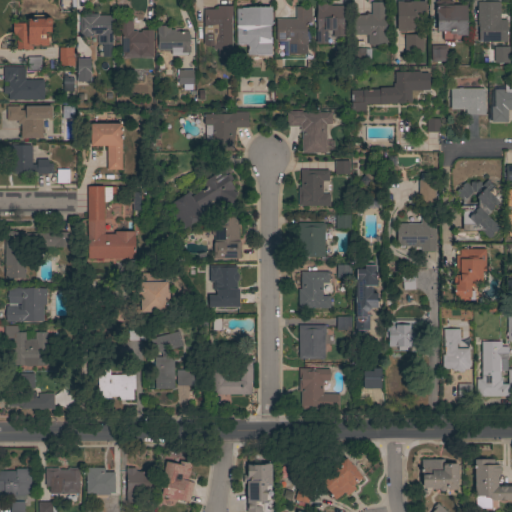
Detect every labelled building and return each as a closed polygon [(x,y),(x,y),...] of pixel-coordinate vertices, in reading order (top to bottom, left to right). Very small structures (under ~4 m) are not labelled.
[(452,1),(452,5),(466,5),(466,36),(461,36),(458,40),(442,40),(442,32),(436,32),(436,13),(434,13),(434,1),(452,1)] [(367,46),(367,35),(353,35),(353,16),(366,16),(366,14),(371,14),(371,3),(386,2),(386,45),(367,46)] [(396,2),(402,2),(409,2),(425,2),(425,19),(420,19),(420,31),(396,31),(396,2)] [(477,2),(499,2),(499,20),(506,20),(506,42),(505,42),(505,44),(485,44),(485,43),(478,42),(478,27),(477,27),(477,2)] [(332,37),(332,31),(326,31),(326,44),(315,44),(315,30),(316,30),(316,4),(330,4),(330,6),(342,6),(348,6),(348,15),(343,15),(343,37),(332,37)] [(217,10),(217,6),(232,7),(232,19),(231,19),(231,66),(219,66),(219,58),(217,58),(217,49),(212,49),(212,46),(203,46),(203,24),(203,10),(217,10)] [(236,9),(241,9),(241,8),(248,8),(248,7),(271,8),(271,26),(270,26),(270,38),(271,38),(271,55),(247,55),(247,45),(236,45),(236,9)] [(311,7),(311,22),(305,22),(305,37),(306,37),(306,55),(287,55),(287,52),(285,52),(285,42),(276,42),(276,19),(295,19),(295,7),(311,7)] [(110,57),(101,57),(101,44),(97,44),(97,35),(93,35),(93,34),(91,34),(91,37),(79,37),(79,14),(98,14),(98,16),(112,16),(112,43),(110,43),(110,57)] [(16,36),(12,36),(12,23),(27,23),(27,19),(31,19),(31,16),(44,16),(44,19),(46,18),(47,18),(48,18),(50,19),(51,20),(51,22),(51,23),(50,25),(50,38),(47,38),(47,46),(32,46),(32,50),(16,50),(16,36)] [(121,58),(121,40),(115,41),(115,19),(132,19),(132,31),(137,31),(137,33),(141,33),(141,30),(152,30),(153,58),(121,58)] [(180,53),(180,54),(171,54),(171,50),(158,51),(157,34),(156,26),(170,26),(170,31),(175,30),(175,32),(189,32),(190,53),(180,53)] [(404,52),(404,35),(422,35),(423,52),(404,52)] [(360,46),(372,46),(377,46),(378,57),(372,57),(372,59),(360,59),(360,46)] [(431,62),(430,46),(447,46),(447,62),(431,62)] [(509,63),(493,63),(494,47),(509,47),(509,63)] [(58,48),(73,48),(73,58),(73,66),(59,66),(58,48)] [(342,51),(343,68),(333,68),(333,51),(342,51)] [(27,57),(40,57),(41,71),(27,71),(27,57)] [(76,59),(90,59),(89,71),(90,71),(90,82),(76,82),(76,59)] [(8,100),(8,94),(2,94),(2,87),(8,86),(8,82),(3,82),(3,67),(24,67),(24,80),(43,80),(43,100),(8,100)] [(193,85),(177,85),(176,85),(176,70),(177,70),(193,70),(193,85)] [(410,91),(410,102),(404,103),(386,104),(386,105),(379,105),(379,104),(365,104),(365,112),(351,112),(350,91),(371,90),(379,90),(379,88),(393,88),(393,84),(394,84),(394,72),(428,72),(429,90),(410,91)] [(62,75),(67,75),(67,78),(72,78),(73,92),(63,92),(62,75)] [(511,110),(507,110),(507,122),(490,122),(491,107),(494,107),(494,90),(504,90),(504,78),(511,78),(511,110)] [(484,89),(483,107),(484,107),(484,115),(465,115),(465,110),(449,110),(450,89),(484,89)] [(51,106),(51,119),(42,119),(42,139),(26,139),(20,139),(20,132),(20,124),(17,125),(16,121),(6,121),(6,106),(19,106),(19,111),(24,110),(24,106),(51,106)] [(73,106),(73,119),(61,119),(61,106),(73,106)] [(301,153),(301,132),(299,132),(299,127),(286,127),(286,112),(301,111),(301,113),(331,113),(331,124),(325,125),(325,153),(301,153)] [(248,128),(235,128),(235,138),(233,138),(233,149),(214,149),(214,150),(205,150),(205,126),(204,126),(204,114),(211,114),(232,114),(232,112),(248,112),(248,128)] [(426,119),(440,119),(440,133),(426,132),(426,119)] [(106,146),(90,146),(90,124),(121,124),(121,170),(106,170),(106,146)] [(31,165),(36,165),(36,160),(48,160),(48,163),(52,163),(52,174),(48,174),(36,174),(12,174),(12,172),(7,172),(6,146),(31,145),(31,165)] [(334,161),(349,161),(349,175),(334,175),(334,161)] [(191,196),(204,187),(202,183),(212,175),(210,172),(225,162),(231,171),(224,176),(233,189),(231,190),(236,193),(230,204),(219,199),(211,204),(214,208),(183,229),(181,227),(182,226),(179,220),(176,222),(172,214),(174,212),(169,204),(188,192),(191,196)] [(511,181),(511,166),(502,166),(502,182),(511,181)] [(56,170),(68,170),(68,183),(56,183),(56,170)] [(297,206),(298,187),(300,187),(300,170),(328,170),(328,181),(322,181),(322,194),(329,194),(329,206),(297,206)] [(418,203),(418,192),(417,192),(417,182),(418,182),(418,180),(434,180),(434,203),(418,203)] [(462,210),(458,210),(458,206),(461,206),(461,200),(455,194),(466,183),(470,187),(469,183),(475,181),(480,182),(480,186),(486,181),(496,191),(496,194),(496,195),(495,196),(494,197),(493,197),(498,202),(495,208),(489,212),(484,207),(481,211),(499,229),(495,233),(493,232),(491,234),(492,235),(488,239),(480,231),(462,231),(462,210)] [(86,187),(103,187),(116,187),(116,194),(111,194),(111,201),(103,201),(103,234),(114,234),(114,232),(133,232),(133,224),(138,224),(138,233),(134,233),(134,259),(87,259),(86,187)] [(148,209),(140,208),(140,189),(148,189),(148,209)] [(511,210),(511,190),(504,190),(503,210),(511,210)] [(335,215),(349,215),(350,229),(335,229),(335,215)] [(239,259),(213,259),(213,242),(214,242),(214,236),(211,236),(211,226),(218,226),(218,217),(238,217),(238,228),(238,241),(239,241),(239,259)] [(374,217),(363,217),(362,240),(373,240),(374,217)] [(420,224),(420,219),(435,219),(435,252),(420,252),(420,247),(412,247),(404,247),(404,246),(396,246),(396,224),(420,224)] [(297,223),(324,223),(324,233),(324,257),(297,257),(297,223)] [(4,240),(5,240),(5,233),(24,232),(24,279),(4,279),(4,240)] [(67,248),(54,247),(41,247),(41,244),(29,244),(29,234),(38,234),(38,233),(42,233),(42,234),(54,234),(54,233),(68,233),(67,248)] [(485,272),(481,272),(481,282),(474,282),(474,287),(469,287),(470,291),(473,291),(473,300),(468,301),(457,301),(457,298),(453,298),(453,276),(455,276),(455,255),(459,255),(459,249),(485,249),(485,272)] [(353,303),(352,303),(352,268),(362,268),(362,263),(365,263),(365,262),(366,260),(370,260),(373,262),(373,264),(376,264),(376,270),(378,272),(378,288),(373,288),(373,292),(378,292),(378,295),(380,298),(380,307),(374,309),(370,309),(367,313),(367,315),(368,315),(368,330),(354,330),(354,320),(353,320),(353,303)] [(336,265),(351,265),(350,279),(336,279),(336,265)] [(238,307),(208,307),(208,296),(216,296),(216,282),(209,282),(209,272),(236,272),(236,289),(238,289),(238,307)] [(297,308),(298,289),(300,289),(300,272),(328,272),(328,281),(333,287),(333,293),(329,298),(329,308),(297,308)] [(166,293),(168,294),(168,298),(166,300),(166,312),(140,312),(140,296),(139,295),(137,294),(135,291),(136,288),(136,287),(137,286),(139,285),(139,283),(140,283),(140,274),(162,274),(162,282),(166,282),(166,293)] [(22,321),(22,322),(5,322),(5,309),(20,309),(20,304),(8,304),(7,289),(45,289),(46,305),(42,305),(43,321),(22,321)] [(133,322),(115,321),(115,305),(133,305),(133,322)] [(349,317),(349,319),(350,319),(350,330),(336,330),(336,317),(349,317)] [(419,347),(406,347),(406,350),(397,350),(397,347),(387,347),(387,337),(384,337),(384,333),(385,333),(385,322),(386,322),(386,321),(419,321),(419,347)] [(298,325),(324,325),(324,336),(324,359),(298,359),(298,325)] [(17,326),(17,333),(25,333),(25,339),(34,339),(34,333),(46,333),(46,366),(30,366),(30,367),(25,367),(25,366),(13,366),(13,363),(12,363),(12,356),(12,349),(9,349),(9,341),(4,341),(4,326),(17,326)] [(128,327),(144,327),(144,341),(128,341),(128,327)] [(459,330),(459,344),(456,345),(456,349),(468,349),(468,360),(470,361),(470,365),(468,367),(468,370),(463,370),(463,371),(461,372),(458,372),(457,371),(451,371),(451,369),(442,369),(442,355),(444,355),(444,348),(443,348),(443,330),(459,330)] [(182,346),(165,351),(167,357),(173,357),(173,389),(154,389),(154,357),(161,357),(160,352),(153,354),(149,339),(178,331),(182,346)] [(476,380),(480,380),(480,342),(500,342),(500,347),(507,347),(507,359),(506,359),(506,371),(499,371),(499,380),(501,380),(501,385),(507,385),(507,370),(511,370),(511,390),(510,390),(510,392),(508,392),(508,396),(476,397),(476,380)] [(251,395),(211,395),(211,371),(223,371),(223,376),(228,381),(239,381),(239,362),(251,362),(251,395)] [(361,388),(362,370),(372,370),(372,368),(375,368),(380,368),(379,388),(375,388),(361,388)] [(300,410),(300,391),(298,391),(298,369),(329,369),(329,381),(322,381),(322,394),(338,394),(338,410),(300,410)] [(118,400),(118,396),(110,397),(110,399),(97,399),(96,370),(109,370),(109,376),(133,375),(134,389),(132,389),(133,400),(118,400)] [(176,370),(202,370),(202,386),(176,386),(176,370)] [(31,392),(35,392),(35,399),(38,399),(38,394),(53,394),(53,409),(23,409),(23,406),(7,406),(7,374),(31,374),(31,392)] [(470,406),(458,406),(458,397),(457,397),(457,384),(470,384),(470,406)] [(321,483),(322,482),(320,481),(346,460),(361,478),(353,485),(356,489),(346,496),(343,493),(334,500),(321,483)] [(443,460),(443,464),(456,464),(456,475),(457,475),(457,479),(456,479),(456,489),(445,489),(443,491),(439,491),(437,490),(430,490),(430,488),(423,488),(423,486),(421,486),(421,473),(420,473),(420,460),(443,460)] [(473,460),(493,460),(493,466),(499,466),(499,475),(497,475),(497,486),(511,486),(511,501),(489,501),(489,498),(483,498),(483,497),(474,497),(473,460)] [(178,465),(179,461),(191,464),(188,477),(187,477),(186,481),(193,483),(188,502),(180,500),(180,501),(160,497),(162,486),(160,485),(165,462),(178,465)] [(246,484),(243,484),(243,475),(246,475),(246,465),(252,465),(252,466),(264,466),(264,465),(267,465),(267,464),(270,464),(270,486),(269,486),(269,502),(265,502),(265,511),(246,511),(246,502),(246,484)] [(44,469),(58,468),(58,470),(67,470),(67,469),(78,468),(78,494),(63,494),(63,493),(58,493),(58,491),(53,491),(52,487),(44,487),(44,469)] [(85,468),(103,468),(103,473),(114,473),(114,494),(109,494),(109,496),(106,496),(106,498),(94,498),(94,494),(85,494),(85,468)] [(125,468),(135,468),(135,471),(137,471),(137,472),(151,472),(151,506),(140,506),(140,503),(125,503),(125,468)] [(24,494),(24,495),(3,495),(3,491),(0,491),(0,471),(15,471),(15,469),(30,469),(30,494),(24,494)] [(293,500),(298,485),(311,489),(307,504),(293,500)] [(23,511),(9,511),(9,502),(23,501),(23,511)] [(37,511),(37,502),(51,502),(51,511),(37,511)]
